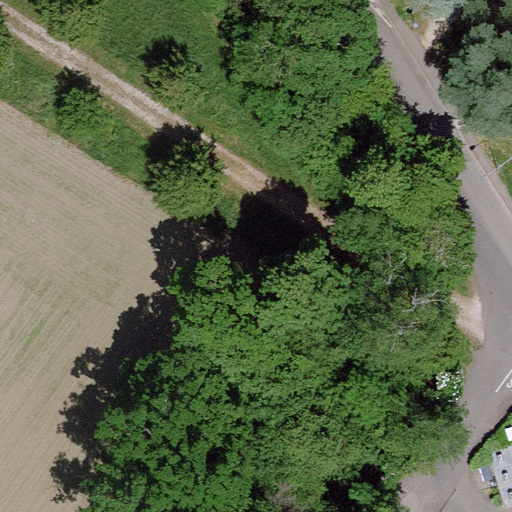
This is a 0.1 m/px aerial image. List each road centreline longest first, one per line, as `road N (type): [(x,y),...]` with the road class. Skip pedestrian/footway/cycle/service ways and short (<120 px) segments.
road 1 (track): [(511,311),(464,315),(0,12)]
road 2 (unclassified): [(511,262),(348,0)]
road 3 (unclassified): [(434,483),(511,363)]
road 4 (unknown): [(484,0),(406,93)]
